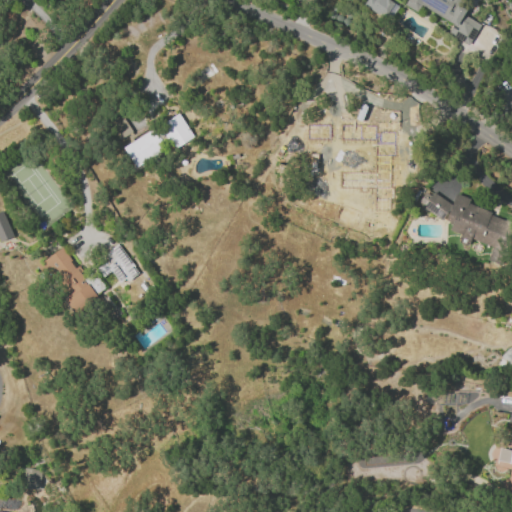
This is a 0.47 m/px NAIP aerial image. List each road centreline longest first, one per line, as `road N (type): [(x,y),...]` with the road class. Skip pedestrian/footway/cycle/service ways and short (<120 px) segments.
road 1 (residential): [(511,153),(375,67),(220,0)]
road 2 (residential): [(0,116),(116,0)]
